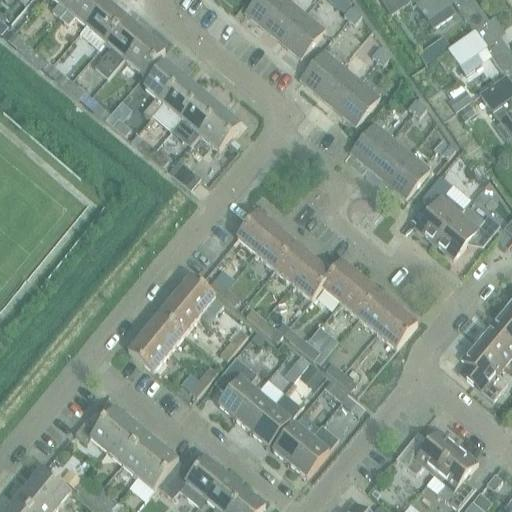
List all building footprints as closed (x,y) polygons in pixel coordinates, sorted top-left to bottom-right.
[(50,0),(59,7),(52,15),(60,22),(79,0),(50,0)] [(107,6),(100,0),(79,0),(60,22),(69,29),(75,21),(86,31),(107,6)] [(283,0),(258,0),(244,17),(263,32),(288,3),(283,0)] [(377,0),(384,9),(396,0),(377,0)] [(391,19),(410,6),(405,0),(396,0),(384,9),(391,19)] [(426,0),(416,7),(433,32),(454,17),(447,7),(452,4),(474,35),(474,36),(489,25),(471,0),(426,0)] [(282,48),(306,18),(288,3),(263,32),(282,48)] [(105,47),(126,22),(107,6),(86,31),(105,47)] [(0,9),(0,22),(11,30),(17,22),(0,9)] [(343,20),(348,24),(356,15),(350,11),(343,20)] [(356,15),(348,24),(354,29),(361,20),(356,15)] [(282,48),(301,63),(325,34),(306,18),(282,48)] [(494,21),(489,25),(474,36),(474,35),(448,53),(465,78),(482,66),(475,56),(484,50),(506,81),(506,82),(511,77),(511,58),(495,35),(501,31),(494,21)] [(125,63),(146,38),(126,22),(105,47),(111,52),(94,72),(108,83),(125,63)] [(28,61),(34,54),(14,38),(8,45),(28,61)] [(165,55),(146,38),(125,63),(144,80),(165,55)] [(371,62),(377,66),(385,57),(379,52),(371,62)] [(34,54),(28,61),(40,71),(46,64),(34,54)] [(299,84),(318,100),(342,70),(324,55),(299,84)] [(385,57),(377,66),(383,71),(390,61),(385,57)] [(150,123),(155,117),(185,82),(166,67),(145,92),(156,102),(143,117),(150,123)] [(318,100),(337,115),(361,86),(342,70),(318,100)] [(60,75),(54,83),(66,93),(72,86),(60,75)] [(511,77),(506,82),(506,81),(480,99),(500,128),(495,131),(505,145),(510,142),(511,144),(511,124),(500,107),(511,98),(511,77)] [(185,82),(163,108),(174,117),(164,130),(171,136),(173,134),(203,98),(185,82)] [(72,86),(66,93),(79,103),(85,96),(72,86)] [(361,86),(337,115),(356,131),(380,101),(361,86)] [(465,94),(448,106),(456,116),(472,105),(465,94)] [(200,139),(221,113),(203,98),(173,134),(191,149),(200,139)] [(408,114),(414,118),(421,109),(415,104),(408,114)] [(99,108),(93,115),(106,125),(111,118),(99,108)] [(421,109),(414,118),(419,123),(427,113),(421,109)] [(221,113),(200,139),(219,155),(240,129),(221,113)] [(118,123),(112,131),(125,141),(131,134),(118,123)] [(350,156),(369,172),(393,143),(374,127),(350,156)] [(369,172),(387,187),(411,158),(393,143),(369,172)] [(137,151),(150,162),(156,154),(143,144),(137,151)] [(448,163),(455,154),(450,149),(442,159),(448,163)] [(156,154),(150,162),(162,172),(168,164),(156,154)] [(411,158),(387,187),(406,203),(430,174),(411,158)] [(182,168),(172,180),(191,195),(201,183),(182,168)] [(433,211),(416,232),(435,248),(458,220),(463,213),(456,207),(463,199),(452,190),(440,181),(422,203),(433,211)] [(458,220),(435,248),(454,264),(471,243),(482,252),(500,230),(488,220),(484,225),(466,210),(463,213),(458,220)] [(277,233),(258,217),(237,243),(256,259),(277,233)] [(277,233),(256,259),(274,274),(296,248),(277,233)] [(296,248),(274,274),(293,289),(314,263),(296,248)] [(333,279),(332,278),(314,263),(293,289),(312,305),(322,292),(333,279)] [(361,282),(342,266),(332,278),(333,279),(322,292),(340,307),(361,282)] [(190,281),(174,300),(200,321),(215,302),(190,281)] [(361,282),(340,307),(358,323),(380,297),(361,282)] [(215,283),(209,290),(221,301),(227,293),(215,283)] [(221,301),(234,311),(240,304),(227,293),(221,301)] [(282,296),(269,305),(278,318),(291,309),(282,296)] [(380,297),(358,323),(377,338),(398,312),(380,297)] [(174,300),(159,318),(184,340),(200,321),(174,300)] [(511,317),(504,311),(490,328),(511,346),(511,317)] [(398,312),(377,338),(396,354),(417,328),(398,312)] [(252,314),(246,321),(258,331),(264,324),(252,314)] [(159,318),(144,337),(169,358),(184,340),(159,318)] [(258,331),(271,342),(277,334),(264,324),(258,331)] [(315,325),(313,341),(328,343),(330,327),(315,325)] [(511,346),(490,328),(475,346),(504,370),(511,360),(511,346)] [(283,339),(289,344),(301,354),(307,347),(289,332),(283,339)] [(230,347),(238,353),(248,340),(241,334),(230,347)] [(260,351),(266,344),(257,336),(251,343),(260,351)] [(144,337),(128,356),(131,359),(153,377),(169,358),(144,337)] [(460,364),(466,368),(458,377),(492,406),(508,387),(497,378),(504,370),(475,346),(460,364)] [(220,359),(227,365),(238,353),(230,347),(220,359)] [(307,347),(301,354),(314,365),(319,358),(307,347)] [(304,375),(309,368),(301,360),(295,367),(304,375)] [(257,397),(249,390),(257,380),(236,362),(214,388),(227,399),(218,410),(235,424),(257,397)] [(197,386),(206,373),(194,365),(186,378),(197,386)] [(331,367),(325,375),(338,385),(344,378),(331,367)] [(312,382),(318,375),(309,368),(304,375),(312,382)] [(200,384),(207,390),(217,377),(210,371),(200,384)] [(344,378),(338,385),(350,395),(356,388),(344,378)] [(189,396),(197,402),(207,390),(200,384),(189,396)] [(342,406),(347,399),(330,385),(325,392),(342,406)] [(257,397),(235,424),(252,438),(274,411),(283,399),(267,386),(258,397),(257,397)] [(274,411),(252,438),(269,452),(291,425),(301,412),(284,398),(283,399),(274,411)] [(359,421),(364,414),(365,413),(357,407),(347,399),(342,406),(351,414),(359,421)] [(91,444),(106,456),(131,426),(115,413),(107,422),(96,413),(75,439),(87,449),(91,444)] [(131,426),(106,456),(122,469),(147,439),(131,426)] [(295,428),(272,455),(289,469),(312,442),(295,428)] [(306,483),(329,456),(339,445),(322,430),(312,442),(289,469),(306,483)] [(423,471),(434,480),(458,451),(439,434),(425,450),(414,441),(396,463),(415,480),(423,471)] [(147,439),(122,469),(138,482),(163,452),(147,439)] [(458,451),(434,480),(445,489),(438,498),(454,511),(459,511),(476,492),(465,483),(478,467),(458,451)] [(157,491),(179,465),(163,452),(138,482),(154,496),(157,491)] [(179,465),(157,491),(172,504),(179,495),(187,502),(199,511),(205,504),(226,479),(206,462),(196,474),(186,467),(184,470),(179,465)] [(41,472),(28,489),(56,511),(59,511),(71,497),(41,472)] [(230,511),(245,495),(226,479),(205,504),(215,511),(230,511)] [(495,479),(486,489),(494,496),(502,485),(495,479)] [(81,487),(75,493),(91,506),(96,500),(81,487)] [(56,511),(28,489),(15,504),(24,511),(56,511)] [(96,500),(91,506),(98,511),(112,511),(117,507),(101,494),(96,500)] [(230,511),(264,511),(265,511),(245,495),(230,511)] [(480,497),(472,506),(479,511),(488,511),(492,507),(480,497)]
